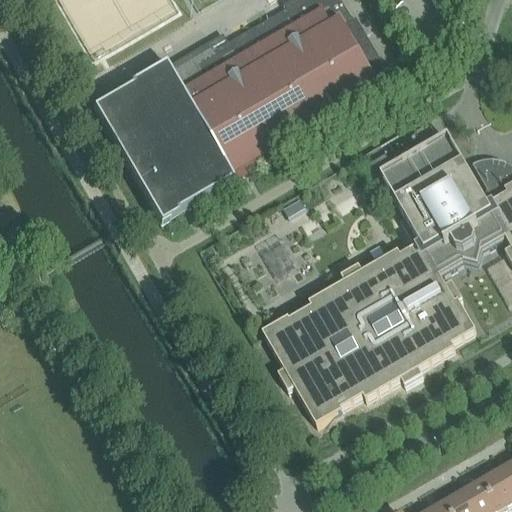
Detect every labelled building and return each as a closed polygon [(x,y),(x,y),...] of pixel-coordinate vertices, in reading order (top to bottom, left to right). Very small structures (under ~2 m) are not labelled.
[(162,229),(398,92),(372,47),(358,22),(354,24),(339,0),(299,0),(284,9),(287,14),(230,47),(228,44),(214,52),(211,46),(95,114),(162,229)] [(511,192),(506,196),(509,200),(498,206),(497,205),(501,192),(489,189),(485,201),(484,202),(450,144),(382,183),(406,224),(401,226),(416,252),(414,255),(402,262),(400,258),(364,278),(360,272),(343,282),(346,289),(310,309),(313,314),(291,326),(290,324),(264,339),(286,377),(280,381),(290,398),(296,395),(318,432),(344,417),(343,415),(365,403),(367,407),(403,386),(406,392),(424,382),(420,376),(456,355),(454,351),(477,337),(460,308),(464,307),(453,289),(447,293),(441,282),(465,269),(479,273),(483,258),(507,244),(511,253),(511,255),(506,258),(511,267),(511,192)] [(382,152),(363,162),(375,183),(394,172),(382,152)] [(275,271),(300,262),(287,229),(263,237),(275,271)] [(511,468),(501,475),(511,493),(511,468)] [(508,511),(511,510),(511,493),(501,475),(483,486),(497,511),(508,511)] [(497,511),(483,486),(464,497),(472,511),(497,511)] [(472,511),(464,497),(445,508),(447,511),(472,511)]
